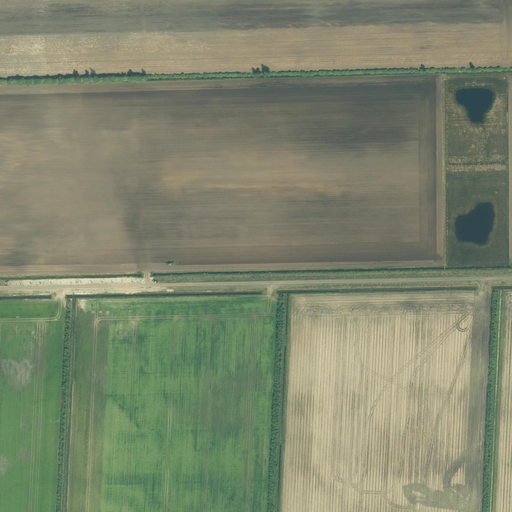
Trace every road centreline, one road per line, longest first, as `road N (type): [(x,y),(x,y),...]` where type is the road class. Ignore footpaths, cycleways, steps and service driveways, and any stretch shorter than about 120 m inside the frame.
road 1 (track): [(511,279),(131,286)]
road 2 (track): [(151,286),(128,325),(15,330),(0,321)]
road 3 (unknown): [(110,263),(131,286),(96,304),(84,299),(83,259),(105,257)]
